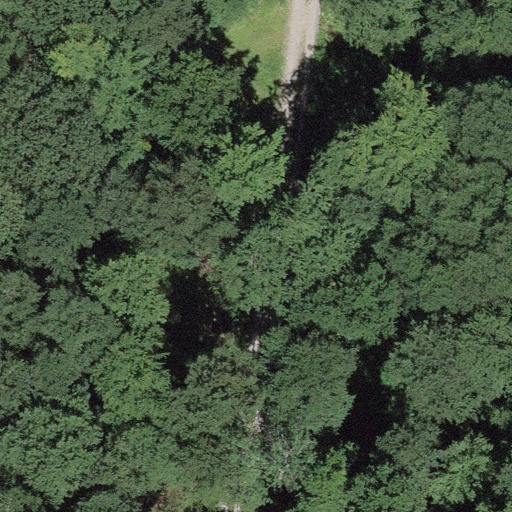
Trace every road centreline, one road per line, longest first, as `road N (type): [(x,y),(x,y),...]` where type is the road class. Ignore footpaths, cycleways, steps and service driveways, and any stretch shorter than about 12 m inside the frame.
road 1 (track): [(301,0),(251,432),(232,511)]
road 2 (track): [(0,52),(296,69)]
